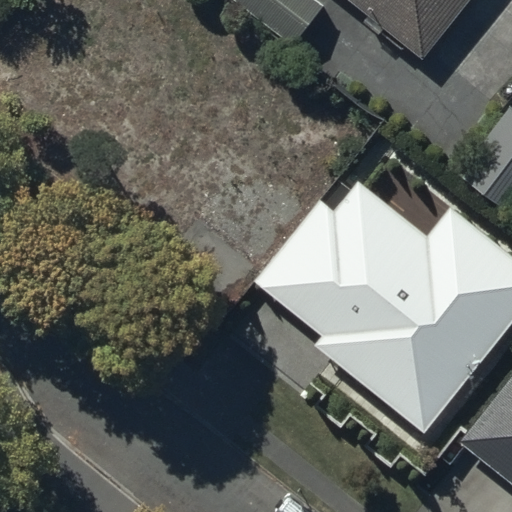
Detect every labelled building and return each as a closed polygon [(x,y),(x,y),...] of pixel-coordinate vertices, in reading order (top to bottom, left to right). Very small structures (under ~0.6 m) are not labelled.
[(61,0),(0,77),(0,90),(85,159),(104,137),(142,169),(186,116),(202,130),(244,80),(147,0),(61,0)] [(327,11),(313,0),(234,0),(297,49),(327,11)] [(346,0),(426,63),(476,0),(346,0)] [(511,115),(464,179),(511,214),(511,115)] [(248,157),(192,224),(255,276),(311,208),(248,157)] [(460,272),(362,195),(332,237),(312,221),(269,277),(350,341),(341,352),(378,381),(385,372),(402,385),(394,396),(425,419),(511,306),(511,264),(483,242),(460,272)] [(511,381),(460,448),(511,488),(511,381)]
